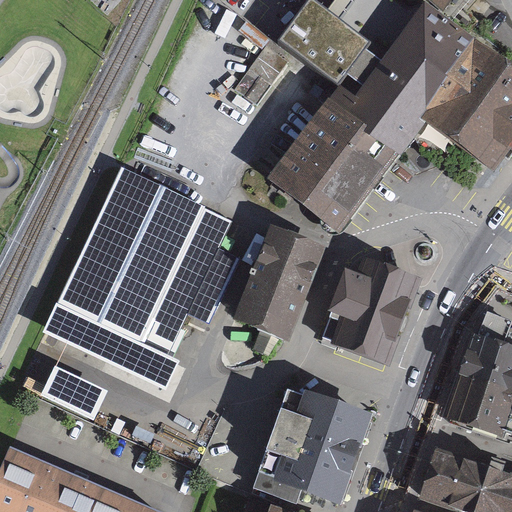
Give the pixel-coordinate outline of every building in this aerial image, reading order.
[(370,44),(312,0),(309,0),(281,37),(340,83),(370,44)] [(494,163),(511,139),(511,71),(427,7),(346,112),(396,150),(426,111),(494,163)] [(274,175),(339,224),(396,150),(346,112),(332,101),(274,175)] [(224,221),(124,174),(63,304),(163,351),(224,221)] [(240,315),(287,333),(320,246),(273,228),(240,315)] [(325,336),(386,359),(416,277),(365,258),(360,273),(349,269),(325,336)] [(511,387),(511,344),(478,334),(466,373),(511,387)] [(501,433),(511,399),(511,387),(466,373),(451,417),(501,433)] [(303,485),(340,499),(372,412),(308,389),(306,395),(291,390),(256,486),(297,501),(303,485)] [(511,511),(511,474),(439,450),(423,496),(470,511),(511,511)] [(150,511),(11,452),(0,477),(0,511),(150,511)]
